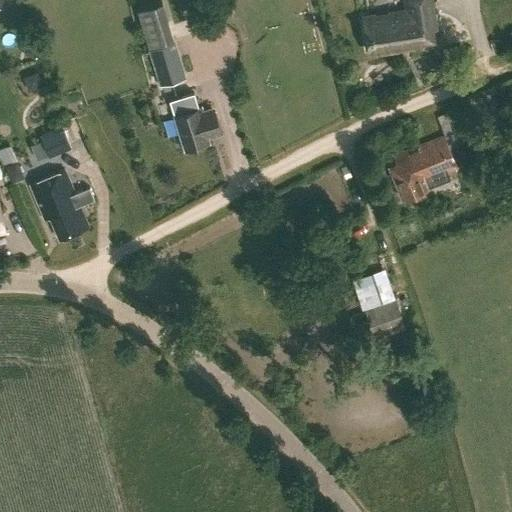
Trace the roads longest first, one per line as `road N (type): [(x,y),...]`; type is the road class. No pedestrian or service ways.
road 1 (track): [(83,293),(103,262),(347,133),(511,64)]
road 2 (tertiary): [(346,511),(289,444),(143,326),(83,293),(0,283)]
